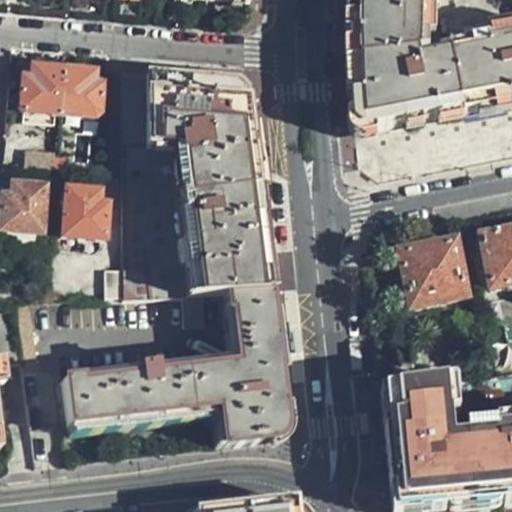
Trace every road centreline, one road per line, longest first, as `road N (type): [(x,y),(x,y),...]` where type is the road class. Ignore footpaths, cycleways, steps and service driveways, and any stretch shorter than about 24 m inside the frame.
road 1 (secondary): [(334,472),(27,511)]
road 2 (unclassified): [(0,30),(303,56)]
road 3 (secondary): [(334,472),(313,226)]
road 4 (unknown): [(126,41),(137,238),(159,243)]
road 5 (residential): [(313,226),(511,185)]
road 6 (secondary): [(313,226),(303,56)]
